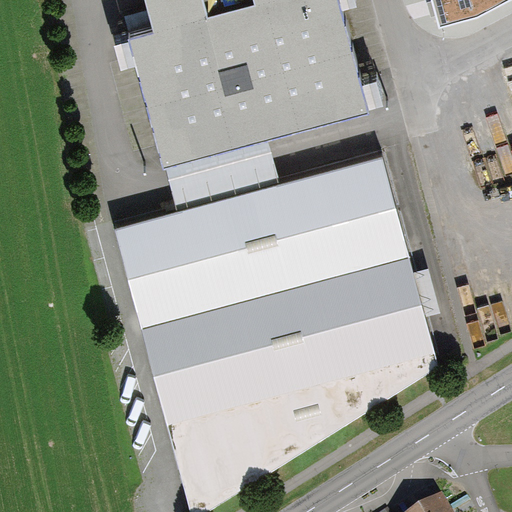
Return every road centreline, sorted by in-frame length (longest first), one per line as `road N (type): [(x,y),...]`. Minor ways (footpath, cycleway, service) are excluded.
road 1 (tertiary): [(511,382),(306,511)]
road 2 (residential): [(383,0),(392,34),(423,55),(460,55),(511,28)]
